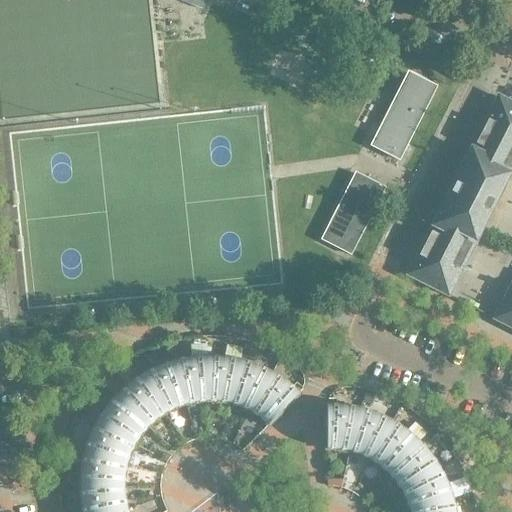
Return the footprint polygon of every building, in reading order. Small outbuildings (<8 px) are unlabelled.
[(408,73),(385,117),(371,145),(399,159),(435,87),(408,73)] [(511,104),(504,100),(503,100),(498,97),(412,266),(408,275),(447,295),(511,170),(511,285),(511,286),(511,285),(495,319),(511,327),(511,104)] [(321,240),(350,255),(384,189),(355,173),(321,240)] [(190,358),(174,361),(186,404),(196,402),(207,401),(207,356),(190,358)] [(224,357),(207,356),(207,401),(218,402),(229,404),(241,360),(224,357)] [(241,360),(229,404),(240,407),(250,412),(272,373),(257,365),(241,360)] [(157,367),(142,374),(165,413),(175,408),(186,404),(174,361),(157,367)] [(272,373),(250,412),(259,418),(268,426),(300,394),(286,382),(272,373)] [(128,384),(116,395),(148,427),(156,420),(165,413),(142,374),(128,384)] [(363,402),(372,405),(376,393),(367,390),(363,402)] [(105,408),(95,422),(135,445),(141,435),(148,427),(116,395),(105,408)] [(343,405),(326,405),(325,405),(326,450),(338,450),(349,452),(360,409),(343,405)] [(360,409),(349,452),(359,456),(369,460),(391,421),(376,414),(360,409)] [(391,421),(369,460),(379,466),(387,474),(418,441),(406,431),(391,421)] [(88,438),(83,454),(126,465),(130,455),(135,445),(95,422),(88,438)] [(418,441),(387,474),(394,482),(401,491),(439,468),(430,454),(418,441)] [(79,470),(79,487),(124,487),(125,476),(126,465),(83,454),(79,470)] [(439,468),(401,491),(406,501),(409,511),(453,499),(447,483),(439,468)] [(124,487),(79,487),(80,504),(81,511),(115,511),(127,509),(125,498),(124,487)] [(455,511),(453,499),(409,511),(455,511)]
